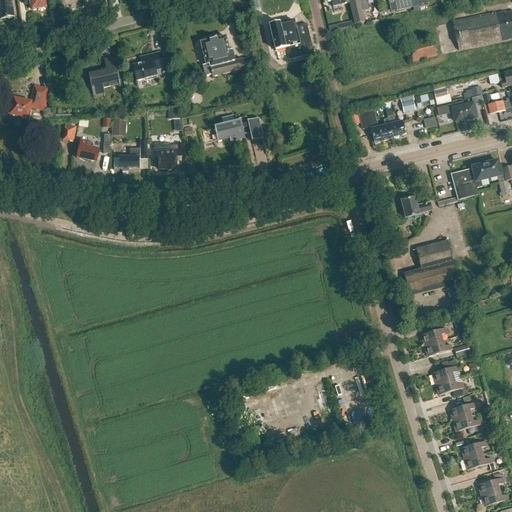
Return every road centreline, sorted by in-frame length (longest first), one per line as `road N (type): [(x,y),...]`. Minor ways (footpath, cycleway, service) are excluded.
road 1 (tertiary): [(345,175),(159,217),(0,187)]
road 2 (unclassified): [(345,175),(442,511)]
road 3 (residential): [(207,0),(0,55)]
road 4 (residential): [(351,173),(312,0)]
road 5 (tertiary): [(351,173),(511,133)]
